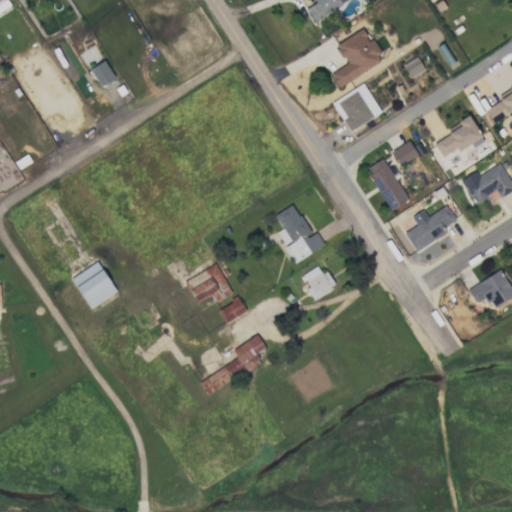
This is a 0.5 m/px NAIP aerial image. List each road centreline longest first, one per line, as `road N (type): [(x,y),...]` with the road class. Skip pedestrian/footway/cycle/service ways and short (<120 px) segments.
road 1 (residential): [(215,0),(439,346)]
road 2 (residential): [(247,50),(0,211)]
road 3 (residential): [(322,168),(511,46)]
road 4 (residential): [(511,231),(406,301)]
